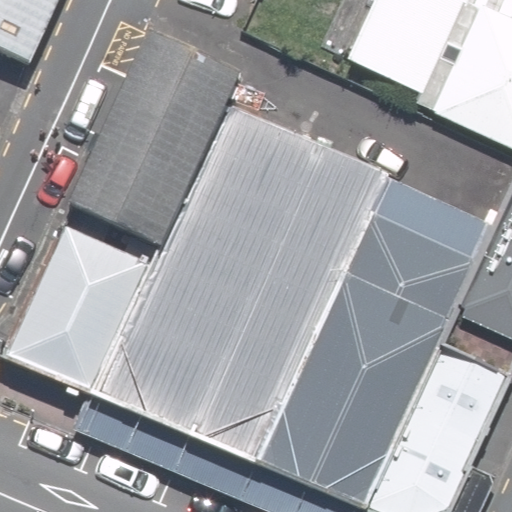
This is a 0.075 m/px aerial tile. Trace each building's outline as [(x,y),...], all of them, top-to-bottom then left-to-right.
[(54,0),(0,0),(0,52),(26,63),(54,0)] [(356,0),(328,61),(419,104),(414,115),(501,156),(511,161),(511,2),(507,0),(356,0)] [(123,227),(204,261),(278,100),(286,82),(188,38),(106,219),(123,227)] [(444,175),(278,100),(204,261),(137,410),(303,485),(434,196),(444,175)] [(511,230),(434,196),(303,485),(363,511),(402,511),(486,329),(511,272),(511,230)] [(56,374),(137,410),(204,261),(123,227),(56,374)] [(511,340),(486,329),(402,511),(489,511),(511,463),(511,340)]
